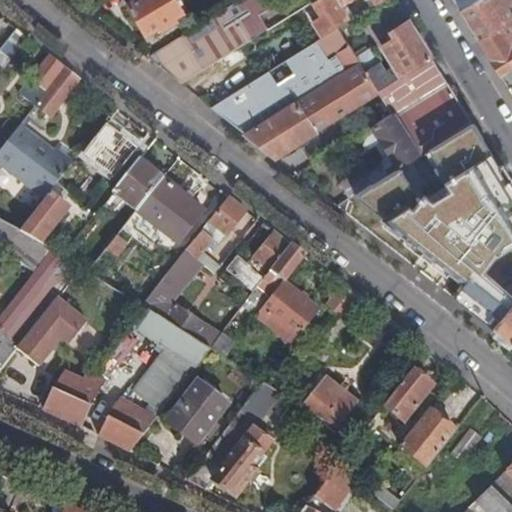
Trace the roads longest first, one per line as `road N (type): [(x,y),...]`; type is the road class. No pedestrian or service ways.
road 1 (residential): [(511,383),(32,0)]
road 2 (tertiary): [(0,436),(158,511)]
road 3 (tertiary): [(420,0),(511,148)]
